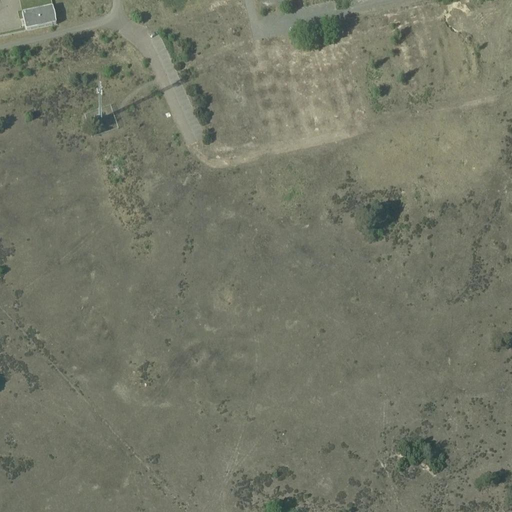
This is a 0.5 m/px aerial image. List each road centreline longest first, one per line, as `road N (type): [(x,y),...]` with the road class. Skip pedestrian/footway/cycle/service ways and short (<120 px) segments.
road 1 (unclassified): [(118,17),(151,54),(190,142)]
road 2 (unclassified): [(0,47),(118,17)]
